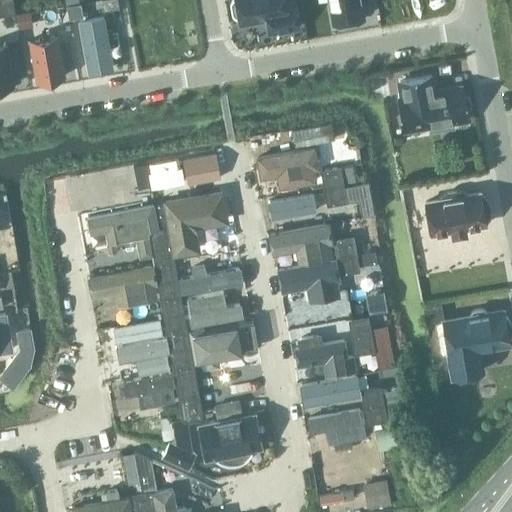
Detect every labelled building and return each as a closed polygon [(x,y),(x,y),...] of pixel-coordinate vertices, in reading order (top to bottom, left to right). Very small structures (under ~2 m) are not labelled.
[(12,0),(0,0),(0,1),(3,16),(15,14),(12,0)] [(117,0),(100,0),(103,11),(119,8),(117,0)] [(238,17),(239,23),(266,18),(268,32),(299,27),(295,2),(285,4),(284,0),(232,0),(231,3),(233,14),(235,16),(238,17)] [(343,26),(354,24),(356,22),(358,18),(363,17),(360,0),(327,0),(332,23),(338,22),(340,25),(343,26)] [(82,16),(80,4),(69,6),(71,18),(82,16)] [(29,12),(15,14),(18,29),(32,27),(29,12)] [(102,15),(79,19),(88,71),(111,66),(102,15)] [(29,41),(36,81),(64,76),(57,36),(29,41)] [(0,87),(13,85),(6,45),(0,45),(0,87)] [(402,97),(399,97),(398,97),(403,129),(430,124),(431,130),(453,126),(452,121),(466,118),(465,110),(469,104),(468,98),(462,95),(461,86),(433,91),(431,75),(399,81),(402,97)] [(330,124),(291,130),(291,132),(292,137),(294,146),(333,139),(332,135),(331,129),(330,125),(330,124)] [(261,177),(277,174),(279,184),(282,186),(314,180),(312,168),(316,167),(313,147),(257,157),(261,177)] [(183,159),(188,184),(219,178),(214,153),(183,159)] [(352,165),(336,168),(339,184),(355,181),(354,179),(352,165)] [(339,185),(336,167),(323,169),(326,186),(327,187),(339,185)] [(69,178),(50,180),(52,198),(71,196),(69,178)] [(354,183),(340,185),(343,199),(357,196),(354,183)] [(339,185),(327,187),(327,190),(330,203),(330,204),(342,202),(341,194),(339,185)] [(327,190),(268,200),(272,226),(311,219),(309,207),(330,203),(327,190)] [(466,236),(465,228),(485,224),(485,223),(486,221),(487,218),(488,216),(488,213),(489,211),(488,208),(488,205),(487,203),(486,200),(484,198),(483,196),(480,193),(467,195),(463,193),(459,191),(455,191),(447,192),(443,194),(440,197),(437,200),(424,202),(430,234),(450,230),(452,238),(466,236)] [(197,226),(220,222),(223,221),(225,218),(225,215),(221,192),(165,202),(168,220),(174,254),(191,251),(194,250),(196,247),(197,244),(194,229),(197,226)] [(153,204),(156,222),(168,220),(165,202),(153,204)] [(152,205),(87,218),(90,233),(105,230),(107,242),(136,236),(140,256),(155,253),(154,247),(151,230),(156,228),(152,205)] [(6,219),(0,220),(0,265),(14,263),(6,219)] [(326,223),(269,234),(272,252),(296,248),(298,260),(330,254),(327,242),(330,242),(326,223)] [(156,228),(151,230),(154,247),(164,245),(161,228),(156,228)] [(352,254),(348,236),(336,238),(339,256),(352,254)] [(164,245),(154,247),(155,253),(157,264),(167,262),(164,245)] [(374,250),(352,254),(354,264),(354,266),(377,263),(374,250)] [(339,256),(343,273),(355,271),(354,266),(354,264),(352,254),(339,256)] [(334,259),(278,269),(282,290),(307,285),(309,300),(337,294),(334,280),(338,279),(334,259)] [(167,262),(157,264),(160,281),(171,280),(167,262)] [(183,292),(240,283),(238,268),(205,273),(203,265),(191,267),(193,275),(180,277),(183,292)] [(151,266),(88,278),(91,294),(116,290),(118,303),(155,296),(152,283),(154,283),(151,266)] [(171,280),(160,281),(164,299),(174,297),(171,280)] [(186,298),(191,325),(192,329),(202,327),(202,324),(240,317),(238,303),(225,306),(222,291),(186,298)] [(174,297),(164,299),(167,316),(177,314),(177,312),(174,297)] [(385,309),(383,298),(367,300),(368,311),(385,309)] [(426,324),(443,321),(440,304),(423,307),(426,324)] [(503,314),(502,311),(487,313),(484,310),(481,309),(473,310),(470,313),(469,316),(443,321),(453,376),(481,371),(476,347),(508,342),(507,338),(508,337),(509,335),(510,334),(510,332),(511,330),(511,329),(511,327),(511,325),(510,324),(510,322),(509,320),(508,319),(507,318),(505,316),(504,315),(503,314)] [(188,310),(177,312),(177,314),(180,331),(192,329),(188,310)] [(177,314),(167,316),(170,333),(180,331),(177,314)] [(164,331),(162,316),(122,323),(124,338),(164,331)] [(366,329),(364,316),(351,318),(354,336),(367,334),(366,329)] [(196,359),(206,358),(207,366),(217,364),(215,356),(241,351),(237,325),(191,333),(192,334),(189,335),(193,358),(196,357),(196,359)] [(370,329),(377,367),(393,364),(386,326),(370,329)] [(28,364),(32,346),(29,328),(17,330),(20,348),(0,374),(0,376),(12,385),(28,364)] [(0,332),(0,344),(17,342),(15,330),(0,332)] [(180,331),(170,333),(173,351),(183,349),(180,331)] [(367,334),(354,336),(357,354),(370,352),(367,334)] [(162,336),(111,346),(114,360),(127,358),(129,372),(165,365),(162,351),(164,351),(162,336)] [(343,339),(294,348),(297,364),(325,360),(327,373),(354,369),(351,355),(345,356),(343,339)] [(53,362),(62,363),(64,344),(55,343),(53,362)] [(183,349),(173,351),(176,368),(187,366),(183,349)] [(187,366),(176,368),(179,385),(190,383),(187,366)] [(169,371),(119,381),(122,396),(138,393),(141,407),(174,400),(171,386),(172,386),(169,371)] [(304,397),(337,391),(338,401),(355,398),(351,375),(301,384),(304,397)] [(190,383),(179,385),(183,403),(193,401),(190,383)] [(379,403),(376,385),(363,388),(367,405),(379,403)] [(401,387),(381,390),(383,402),(403,398),(401,387)] [(193,401),(183,403),(186,420),(196,418),(193,401)] [(214,408),(217,419),(241,414),(240,414),(238,401),(213,406),(214,408)] [(367,405),(370,423),(382,421),(379,403),(367,405)] [(169,409),(171,416),(171,419),(184,416),(183,407),(169,409)] [(362,408),(308,418),(310,432),(325,429),(328,443),(367,436),(362,408)] [(254,414),(199,425),(205,457),(223,453),(225,456),(228,458),(238,456),(241,453),(241,450),(260,446),(254,414)] [(403,423),(375,428),(378,448),(379,449),(383,448),(385,462),(409,458),(403,423)] [(168,444),(162,456),(188,468),(195,454),(168,442),(168,444)] [(127,483),(138,481),(133,452),(122,454),(127,483)] [(384,480),(364,484),(368,507),(389,503),(384,480)] [(72,511),(130,511),(128,496),(118,498),(116,489),(106,491),(107,500),(71,506),(72,511)] [(150,508),(146,490),(134,493),(137,510),(150,508)] [(342,492),(319,495),(320,503),(343,500),(342,492)]
